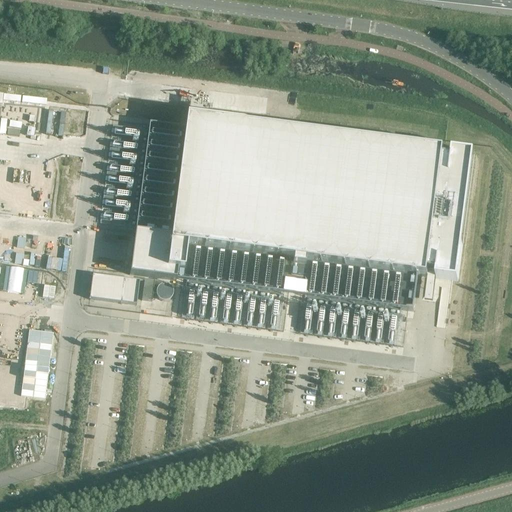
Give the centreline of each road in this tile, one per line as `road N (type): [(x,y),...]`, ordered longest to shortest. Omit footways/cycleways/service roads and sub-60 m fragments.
road 1 (secondary): [(171,0),(388,31),(442,50),(511,97)]
road 2 (track): [(100,81),(420,120)]
